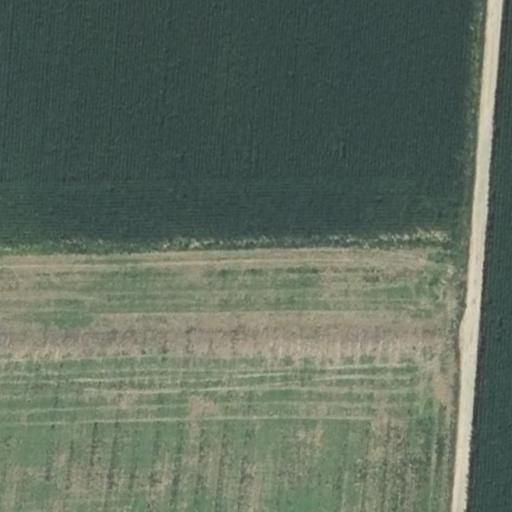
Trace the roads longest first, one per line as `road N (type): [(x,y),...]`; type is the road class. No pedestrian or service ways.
road 1 (track): [(461,511),(498,0)]
road 2 (track): [(0,333),(474,320)]
